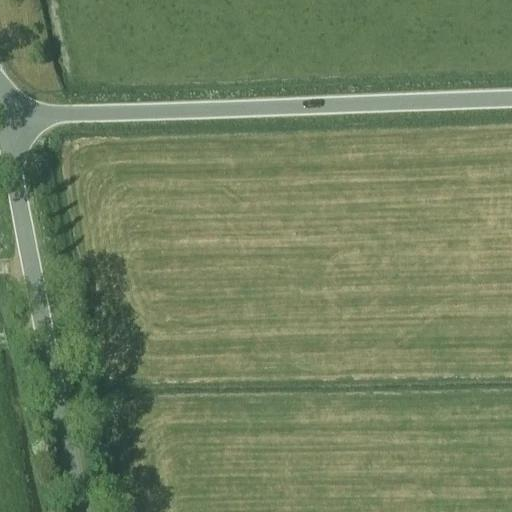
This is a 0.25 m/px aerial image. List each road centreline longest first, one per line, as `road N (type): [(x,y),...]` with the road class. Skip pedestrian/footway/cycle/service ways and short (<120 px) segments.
road 1 (unclassified): [(5,121),(511,101)]
road 2 (unclassified): [(83,511),(5,121)]
